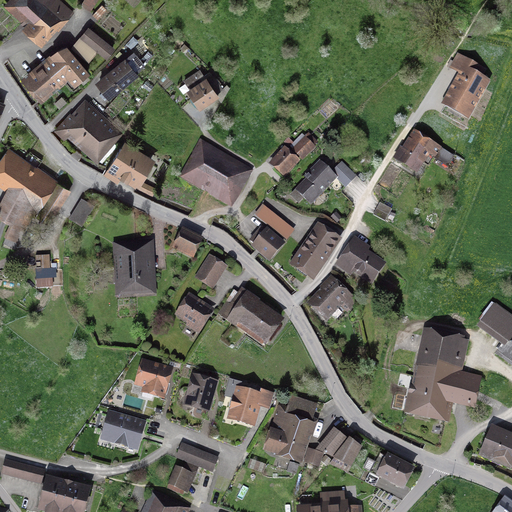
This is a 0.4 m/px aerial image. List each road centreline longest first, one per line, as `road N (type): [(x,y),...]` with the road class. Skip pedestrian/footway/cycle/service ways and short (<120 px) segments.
road 1 (unclassified): [(19,103),(92,181),(237,253),(287,305),(361,424),(443,465)]
road 2 (residential): [(303,295),(446,66)]
